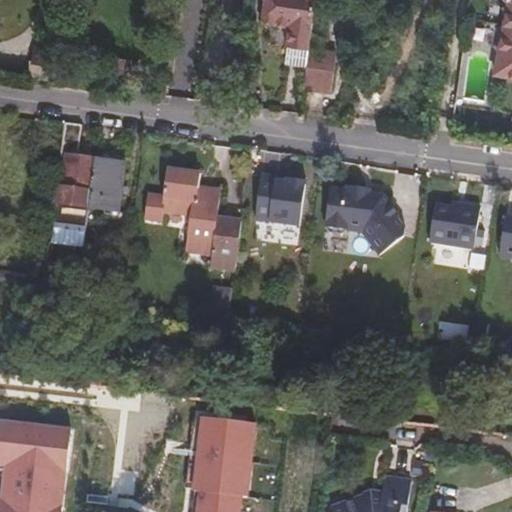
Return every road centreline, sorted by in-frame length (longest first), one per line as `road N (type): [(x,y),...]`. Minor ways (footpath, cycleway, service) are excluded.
road 1 (residential): [(0,101),(511,171)]
road 2 (residential): [(335,423),(511,449)]
road 3 (residential): [(0,388),(112,401),(131,421)]
